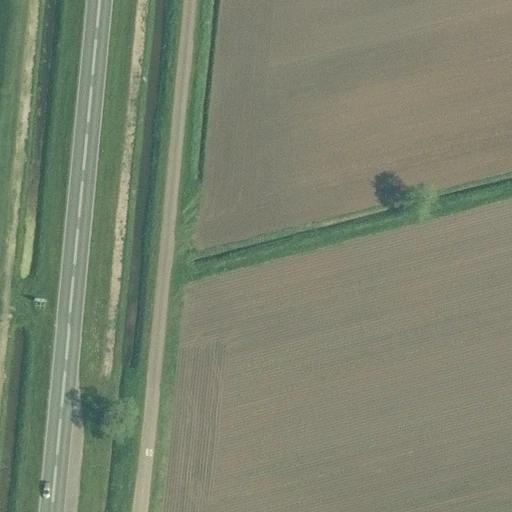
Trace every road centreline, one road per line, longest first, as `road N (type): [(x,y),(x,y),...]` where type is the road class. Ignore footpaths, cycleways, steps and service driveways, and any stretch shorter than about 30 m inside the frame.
road 1 (unclassified): [(137,511),(187,0)]
road 2 (trunk): [(46,511),(93,0)]
